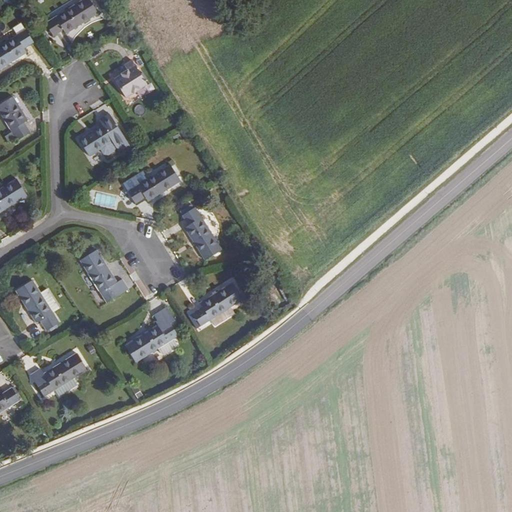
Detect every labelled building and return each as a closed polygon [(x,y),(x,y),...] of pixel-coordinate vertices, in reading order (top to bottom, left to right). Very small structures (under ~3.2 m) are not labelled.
[(90,0),(83,0),(46,24),(54,37),(64,31),(66,34),(99,15),(90,0)] [(27,30),(0,46),(0,70),(28,53),(25,49),(35,43),(27,30)] [(133,60),(124,65),(128,71),(115,79),(127,99),(149,86),(133,60)] [(14,96),(0,104),(0,113),(18,142),(31,133),(25,123),(29,120),(14,96)] [(103,125),(79,140),(90,157),(101,150),(104,155),(107,156),(112,153),(116,158),(132,148),(111,114),(101,120),(103,125)] [(148,179),(128,191),(136,205),(146,198),(149,202),(182,181),(171,164),(148,179)] [(144,171),(123,184),(128,191),(148,179),(144,171)] [(17,179),(0,189),(0,212),(28,196),(17,179)] [(193,204),(180,212),(189,226),(185,228),(205,261),(223,250),(193,204)] [(97,250),(80,261),(107,303),(129,290),(123,279),(118,282),(97,250)] [(33,280),(16,291),(36,324),(41,321),(47,331),(60,323),(33,280)] [(234,283),(200,303),(203,307),(194,313),(202,327),(245,300),(234,283)] [(157,326),(125,346),(136,363),(158,349),(162,354),(171,348),(168,343),(179,337),(171,323),(159,330),(157,326)] [(96,324),(91,327),(97,335),(101,332),(96,324)] [(77,353),(44,374),(42,370),(32,376),(45,397),(56,390),(74,379),(87,370),(77,353)] [(78,385),(74,379),(56,390),(60,397),(78,385)] [(0,390),(0,413),(20,401),(13,388),(3,394),(0,390)]
